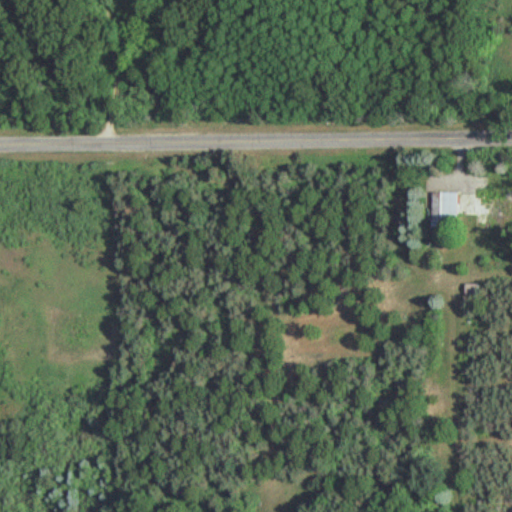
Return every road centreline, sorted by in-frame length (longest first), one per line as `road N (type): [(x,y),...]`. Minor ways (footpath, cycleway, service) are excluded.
road 1 (residential): [(511,134),(0,140)]
road 2 (track): [(103,0),(115,89),(105,140)]
